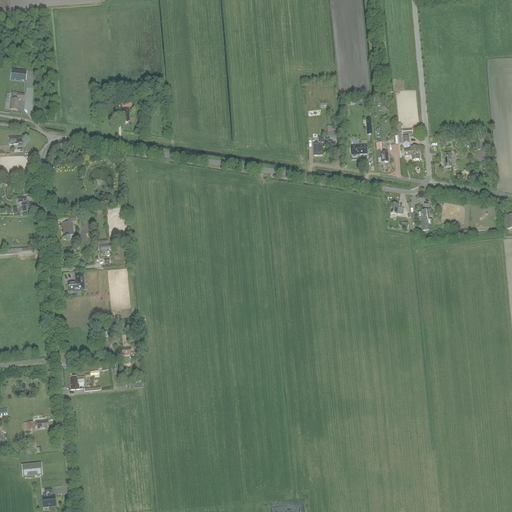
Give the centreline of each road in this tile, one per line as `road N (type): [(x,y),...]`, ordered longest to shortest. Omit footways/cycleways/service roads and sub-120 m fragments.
road 1 (unclassified): [(72,511),(40,165),(53,141)]
road 2 (unclassified): [(308,176),(53,141)]
road 3 (unclassified): [(428,181),(413,0)]
